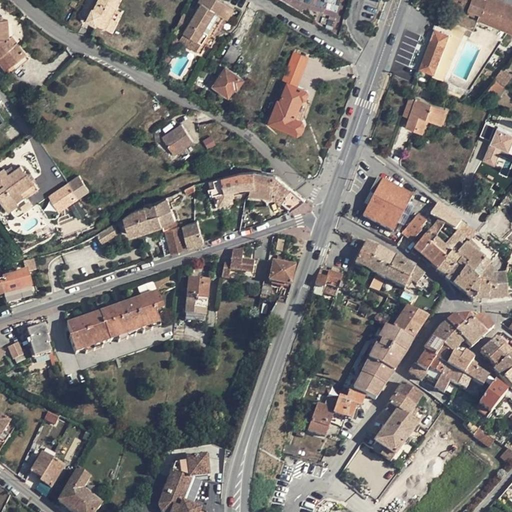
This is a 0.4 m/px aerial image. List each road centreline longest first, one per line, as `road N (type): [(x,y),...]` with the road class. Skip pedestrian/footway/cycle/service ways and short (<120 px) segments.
road 1 (residential): [(331,203),(256,142),(70,44),(16,0)]
road 2 (residential): [(0,321),(326,217)]
road 3 (secondary): [(326,217),(249,439),(237,511)]
road 4 (residential): [(323,483),(433,321),(458,305)]
road 5 (residential): [(458,305),(428,272),(326,217)]
road 6 (secondary): [(377,68),(331,203)]
road 7 (residential): [(263,0),(377,68)]
